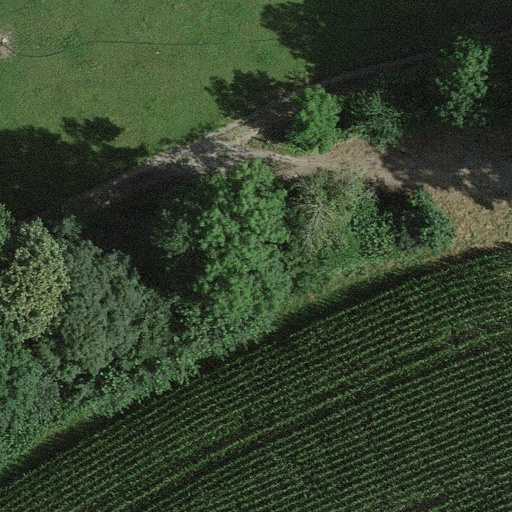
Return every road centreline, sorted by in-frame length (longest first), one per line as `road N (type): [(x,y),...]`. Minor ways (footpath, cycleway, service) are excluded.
road 1 (track): [(511,42),(372,78),(193,160)]
road 2 (track): [(193,160),(297,171),(511,169)]
road 3 (track): [(0,244),(193,160)]
